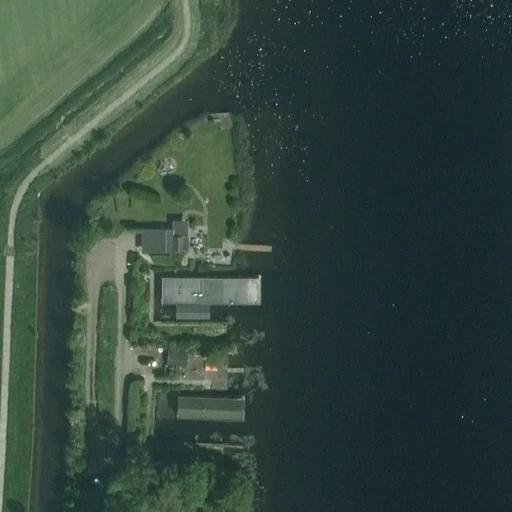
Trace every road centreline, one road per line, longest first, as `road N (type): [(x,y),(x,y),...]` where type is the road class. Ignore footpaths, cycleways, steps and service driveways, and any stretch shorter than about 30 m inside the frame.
road 1 (unclassified): [(122,262),(110,254),(96,260),(91,397),(96,449),(119,470)]
road 2 (unclassified): [(119,470),(122,262)]
